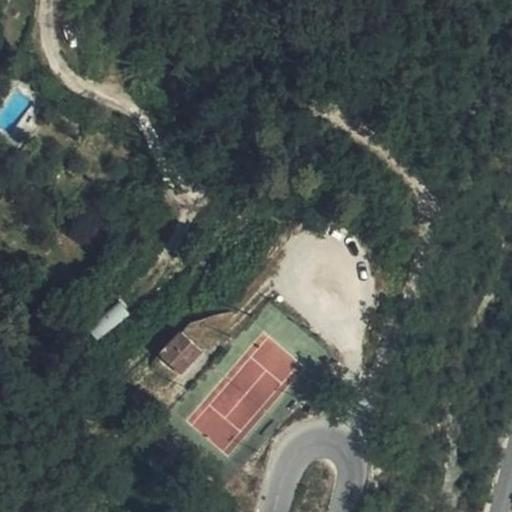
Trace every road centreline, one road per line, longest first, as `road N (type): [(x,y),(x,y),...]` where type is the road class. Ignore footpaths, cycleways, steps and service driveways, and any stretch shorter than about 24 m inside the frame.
road 1 (track): [(344,448),(430,239),(419,183),(331,115)]
road 2 (secondary): [(278,511),(290,462),(329,440),(357,464),(349,511)]
